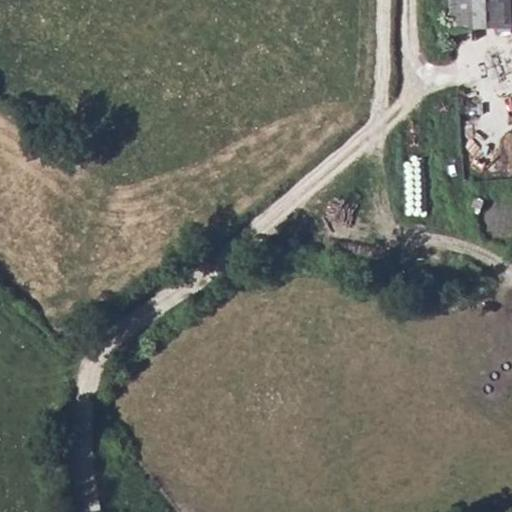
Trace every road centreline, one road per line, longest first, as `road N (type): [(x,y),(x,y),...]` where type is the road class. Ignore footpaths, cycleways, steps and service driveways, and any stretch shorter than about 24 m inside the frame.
road 1 (track): [(408,0),(402,106),(356,156),(103,352),(83,386),(93,511)]
road 2 (track): [(375,135),(379,197),(397,234),(471,251),(511,271)]
